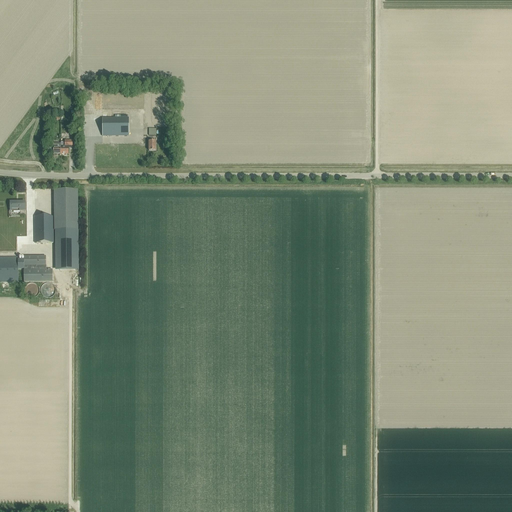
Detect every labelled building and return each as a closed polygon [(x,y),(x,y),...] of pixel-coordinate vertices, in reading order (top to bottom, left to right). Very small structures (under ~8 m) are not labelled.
[(102,137),(129,137),(129,119),(102,119),(102,137)] [(61,149),(61,155),(68,155),(68,149),(68,147),(72,147),(72,141),(65,141),(65,146),(63,146),(63,149),(61,149)] [(55,191),(55,231),(55,261),(78,261),(78,231),(77,231),(77,191),(55,191)] [(25,212),(25,202),(10,202),(10,212),(25,212)] [(35,244),(53,244),(53,217),(35,217),(35,244)] [(24,260),(18,260),(18,257),(0,257),(0,283),(19,283),(19,269),(24,269),(24,270),(24,283),(52,282),(52,270),(46,270),(46,266),(46,257),(24,257),(24,260)] [(56,292),(56,290),(56,289),(56,288),(55,287),(54,285),(53,285),(52,284),(51,284),(49,283),(48,284),(47,284),(45,285),(44,286),(43,288),(43,289),(42,291),(43,292),(43,293),(44,294),(45,295),(46,296),(47,297),(48,297),(49,297),(51,297),(52,297),(53,296),(54,295),(55,294),(56,293),(56,292)] [(40,292),(40,291),(40,289),(40,288),(39,287),(38,286),(37,285),(36,284),(35,284),(33,284),(32,284),(31,284),(30,285),(29,286),(28,287),(27,288),(27,289),(27,291),(27,292),(28,293),(28,295),(29,295),(30,296),(31,297),(33,297),(34,297),(35,297),(37,297),(38,296),(39,295),(40,294),(40,293),(40,292)]
